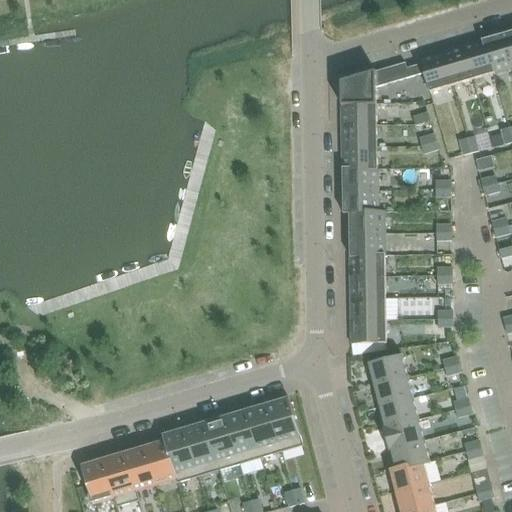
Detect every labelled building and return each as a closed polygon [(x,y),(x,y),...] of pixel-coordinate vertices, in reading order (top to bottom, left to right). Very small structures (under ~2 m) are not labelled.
[(511,61),(504,36),(484,42),(495,79),(511,74),(511,61)] [(484,42),(463,48),(474,85),(495,79),(484,42)] [(442,54),(453,91),(474,85),(463,48),(442,54)] [(421,60),(421,61),(431,98),(453,91),(442,54),(421,60)] [(341,83),(342,107),(381,106),(381,82),(423,69),(420,60),(341,83)] [(342,107),(342,129),(381,128),(381,107),(342,107)] [(430,122),(428,114),(417,117),(419,125),(430,122)] [(342,129),(343,150),(382,150),(381,128),(342,129)] [(511,139),(510,132),(502,134),(505,146),(511,144),(511,139)] [(423,142),(426,149),(437,146),(435,138),(423,142)] [(476,141),(468,143),(471,155),(479,153),(476,141)] [(461,145),(464,157),(471,155),(468,143),(461,145)] [(426,149),(428,157),(439,153),(437,146),(426,149)] [(343,151),(343,172),(382,171),(382,150),(343,151)] [(343,172),(343,194),(382,193),(382,171),(343,172)] [(495,178),(481,182),(483,189),(497,186),(495,178)] [(439,184),(439,192),(451,192),(451,184),(439,184)] [(498,186),(483,189),(485,197),(499,193),(498,186)] [(451,192),(439,192),(439,200),(451,200),(451,192)] [(343,194),(344,215),(383,214),(382,193),(343,194)] [(350,215),(350,237),(389,236),(389,215),(350,215)] [(492,224),(494,231),(509,228),(507,220),(492,224)] [(440,227),(440,235),(452,235),(452,227),(440,227)] [(509,228),(494,231),(496,239),(510,235),(509,228)] [(452,235),(440,235),(440,243),(452,243),(452,235)] [(350,237),(350,258),(390,258),(389,236),(350,237)] [(511,248),(499,252),(501,260),(511,257),(511,248)] [(350,259),(351,280),(390,279),(390,258),(350,259)] [(441,271),(441,279),(453,278),(452,270),(441,271)] [(453,278),(441,279),(441,287),(453,286),(453,278)] [(351,280),(351,301),(390,301),(390,279),(351,280)] [(351,302),(352,323),(391,322),(390,301),(351,302)] [(441,314),(441,322),(453,321),(453,314),(441,314)] [(351,323),(352,346),(391,345),(390,322),(351,323)] [(453,322),(441,322),(441,330),(454,330),(453,322)] [(449,357),(452,368),(460,366),(457,355),(449,357)] [(369,366),(374,388),(408,379),(402,357),(369,366)] [(460,366),(452,368),(455,380),(463,378),(460,366)] [(374,388),(380,409),(413,400),(408,379),(374,388)] [(460,398),(463,410),(471,408),(467,396),(460,398)] [(281,453),(303,447),(289,400),(268,407),(281,453)] [(380,409),(385,430),(419,421),(413,400),(380,409)] [(247,413),(261,460),(281,453),(268,407),(247,413)] [(471,408),(463,410),(466,421),(474,420),(471,408)] [(247,413),(226,419),(240,466),(261,460),(247,413)] [(240,466),(226,419),(205,425),(219,472),(240,466)] [(385,430),(391,451),(424,442),(419,421),(385,430)] [(219,472),(205,425),(185,431),(199,478),(219,472)] [(163,438),(165,444),(166,443),(177,481),(178,484),(199,478),(185,431),(163,438)] [(471,440),(474,452),(481,450),(478,438),(471,440)] [(391,451),(396,472),(429,463),(424,442),(391,451)] [(177,481),(166,443),(165,444),(145,449),(156,487),(177,481)] [(125,455),(136,493),(156,487),(145,449),(125,455)] [(481,450),(474,452),(476,464),(484,461),(481,450)] [(139,502),(136,493),(135,493),(124,456),(104,462),(115,499),(114,499),(117,509),(139,502)] [(114,499),(115,499),(104,462),(82,468),(93,506),(114,499)] [(390,473),(396,494),(429,485),(424,465),(390,473)] [(481,482),(484,494),(492,492),(489,480),(481,482)] [(396,494),(400,511),(412,511),(434,506),(429,485),(396,494)] [(492,492),(484,494),(487,505),(495,503),(492,492)] [(294,495),(297,507),(305,505),(302,493),(294,495)] [(289,509),(297,507),(294,495),(286,497),(289,509)]
